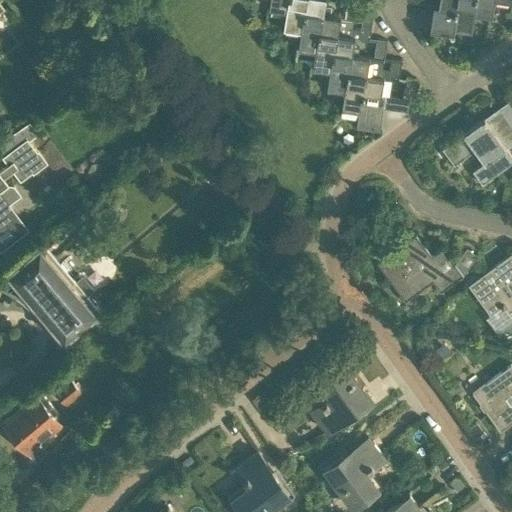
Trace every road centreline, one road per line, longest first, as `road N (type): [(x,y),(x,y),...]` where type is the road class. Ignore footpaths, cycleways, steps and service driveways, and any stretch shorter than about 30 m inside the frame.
road 1 (residential): [(92,511),(142,461),(350,291)]
road 2 (residential): [(508,511),(350,291)]
road 3 (residential): [(350,291),(334,262),(337,208),(347,181),(382,149)]
road 4 (residential): [(511,227),(434,211),(382,149)]
